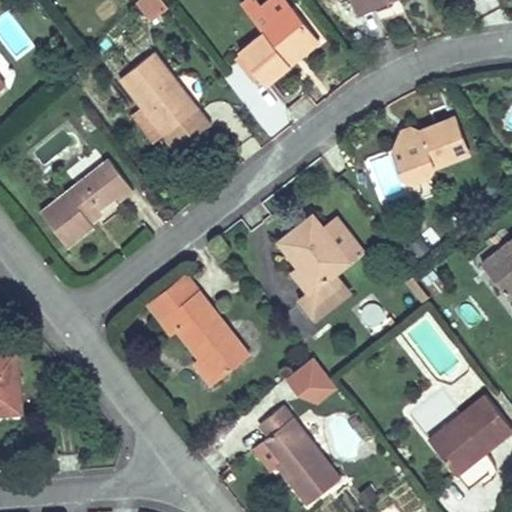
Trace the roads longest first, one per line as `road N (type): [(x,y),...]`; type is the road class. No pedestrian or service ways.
road 1 (residential): [(511,45),(433,58),(357,95),(65,321)]
road 2 (residential): [(65,321),(187,478)]
road 3 (residential): [(0,496),(187,478)]
